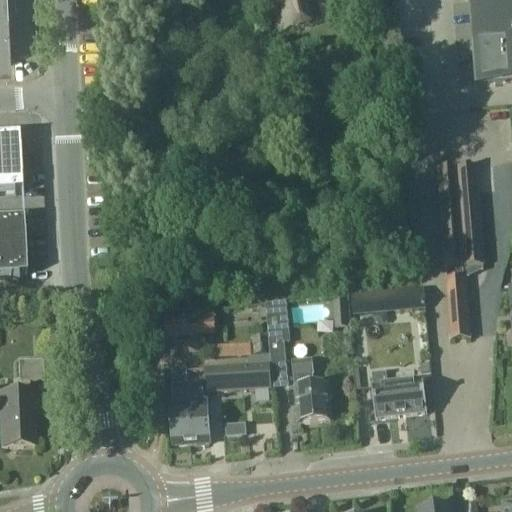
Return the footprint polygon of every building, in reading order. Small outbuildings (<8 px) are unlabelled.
[(0,0),(0,68),(10,68),(8,28),(6,4),(13,4),(12,0),(0,0)] [(269,0),(280,35),(326,21),(319,0),(269,0)] [(511,0),(471,0),(478,82),(511,78),(511,0)] [(197,14),(188,17),(192,34),(202,31),(197,14)] [(0,140),(0,282),(25,281),(22,224),(0,224),(0,198),(21,197),(18,140),(0,140)] [(471,341),(466,271),(485,270),(479,169),(438,172),(445,272),(448,272),(453,342),(471,341)] [(423,292),(401,293),(403,312),(425,310),(423,292)] [(378,295),(351,297),(352,315),(379,314),(378,295)] [(348,304),(335,304),(335,318),(348,317),(348,304)] [(288,306),(267,308),(267,311),(268,320),(271,348),(272,365),(286,364),(285,347),(292,347),(288,306)] [(214,311),(192,312),(193,337),(215,336),(214,311)] [(211,360),(225,359),(270,357),(269,349),(255,350),(211,352),(211,360)] [(20,385),(43,383),(42,363),(19,364),(20,385)] [(316,389),(315,378),(314,364),(293,366),(294,379),(298,426),(330,423),(326,388),(316,389)] [(209,396),(233,394),(273,392),(271,367),(208,371),(209,396)] [(191,447),(187,384),(186,373),(173,374),(175,404),(169,404),(172,448),(191,447)] [(385,375),(371,377),(373,390),(372,390),(375,423),(426,417),(422,384),(386,388),(385,375)] [(187,384),(191,447),(209,446),(207,411),(202,411),(200,383),(187,384)] [(0,418),(1,450),(34,449),(32,396),(0,397),(0,418)]
